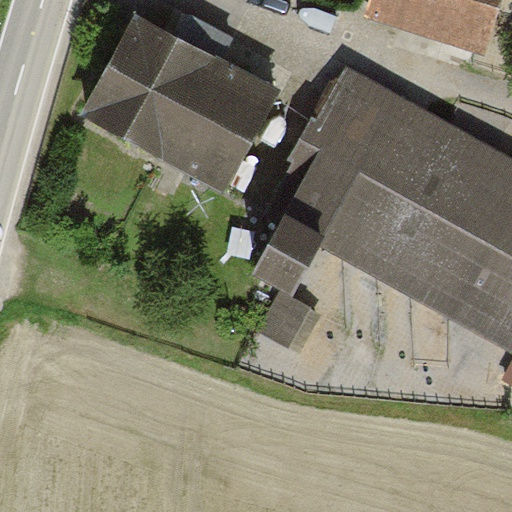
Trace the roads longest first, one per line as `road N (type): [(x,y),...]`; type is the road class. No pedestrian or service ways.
road 1 (track): [(234,197),(351,0)]
road 2 (secondary): [(11,118),(45,0)]
